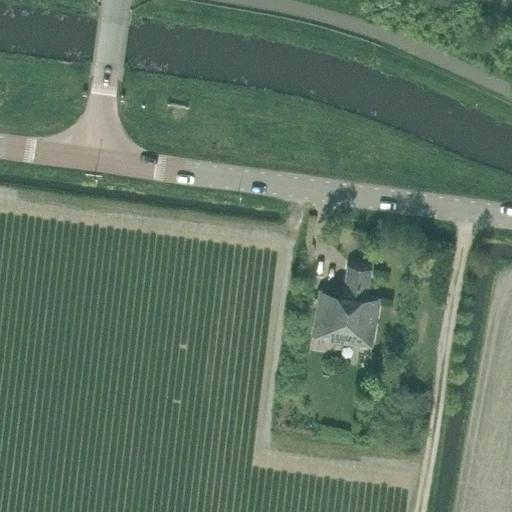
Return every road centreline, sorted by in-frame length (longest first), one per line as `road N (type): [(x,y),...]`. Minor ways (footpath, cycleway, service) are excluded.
road 1 (secondary): [(511,215),(93,157)]
road 2 (residential): [(93,157),(115,0)]
